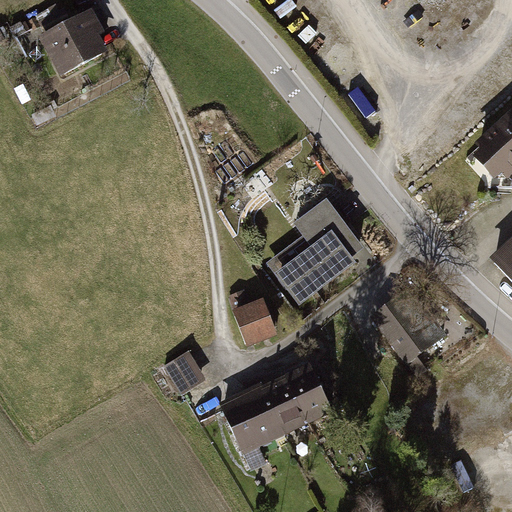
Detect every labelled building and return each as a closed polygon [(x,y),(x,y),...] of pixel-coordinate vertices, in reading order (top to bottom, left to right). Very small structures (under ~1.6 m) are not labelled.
[(83,17),(39,41),(63,83),(106,59),(83,17)] [(511,121),(464,163),(489,191),(511,171),(511,121)] [(264,263),(297,310),(370,260),(337,212),(264,263)] [(511,240),(486,265),(511,293),(511,240)] [(411,294),(372,323),(418,384),(432,374),(420,358),(445,340),(411,294)] [(272,344),(258,306),(227,317),(241,355),(272,344)] [(191,355),(163,371),(183,403),(210,387),(191,355)] [(304,369),(276,380),(297,433),(326,421),(304,369)] [(268,445),(297,433),(276,380),(246,393),(268,445)] [(242,455),(268,445),(246,393),(220,403),(242,455)]
